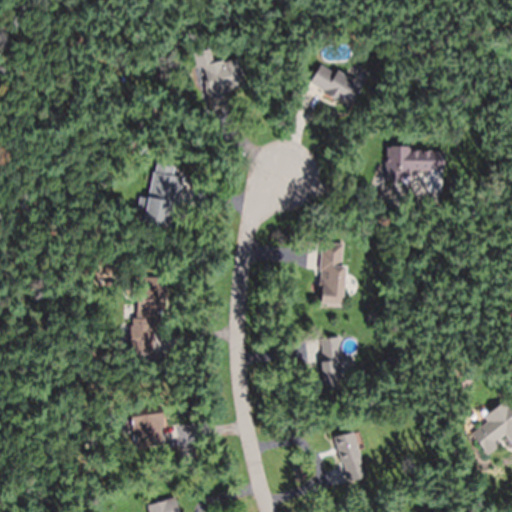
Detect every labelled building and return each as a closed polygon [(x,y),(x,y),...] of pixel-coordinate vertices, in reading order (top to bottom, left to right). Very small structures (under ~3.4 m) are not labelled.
[(229,103),(213,107),(210,108),(204,86),(206,86),(205,79),(207,79),(204,68),(203,68),(202,65),(223,59),(223,61),(238,57),(245,85),(226,90),(230,103),(229,103)] [(323,92),(322,91),(324,90),(310,81),(320,64),(335,73),(337,69),(361,84),(348,105),(336,97),(335,99),(323,92)] [(427,169),(409,169),(409,175),(401,175),(401,180),(398,180),(398,182),(389,182),(389,181),(386,181),(387,173),(385,173),(385,166),(385,151),(386,151),(387,145),(390,145),(407,145),(407,147),(408,147),(408,148),(431,149),(430,169),(427,169)] [(179,176),(183,177),(177,202),(177,204),(170,202),(165,226),(143,221),(145,210),(138,208),(140,196),(148,198),(153,171),(179,176)] [(319,269),(321,250),(323,250),(323,243),(324,241),(344,243),(341,266),(346,266),(342,304),(320,302),(322,290),(318,289),(319,278),(320,279),(321,270),(319,270),(319,269)] [(137,319),(136,276),(165,276),(165,287),(156,287),(156,297),(165,297),(165,312),(155,312),(156,319),(137,319)] [(321,388),(341,388),(340,338),(320,339),(321,388)] [(483,417),(486,422),(470,433),(484,453),(506,437),(511,445),(511,413),(504,402),(483,417)] [(162,446),(160,409),(130,410),(132,448),(162,446)] [(346,483),(364,478),(352,433),(334,437),(346,483)] [(177,511),(174,498),(147,505),(148,511),(177,511)]
